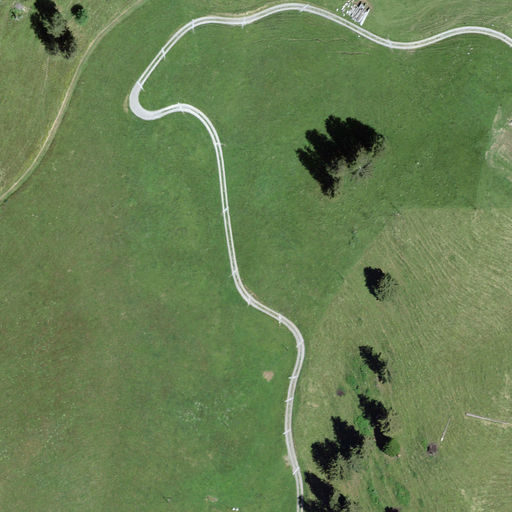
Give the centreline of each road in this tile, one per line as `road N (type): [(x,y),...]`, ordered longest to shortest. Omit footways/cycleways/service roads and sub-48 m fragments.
road 1 (track): [(301,511),(288,441),(300,337),(252,300),(235,272),(212,127),(178,106),(140,116),(139,86),(197,21),(252,22),(293,5),(392,43),(414,45),(478,26),(511,41)]
road 2 (track): [(140,0),(94,44),(38,167),(0,205)]
